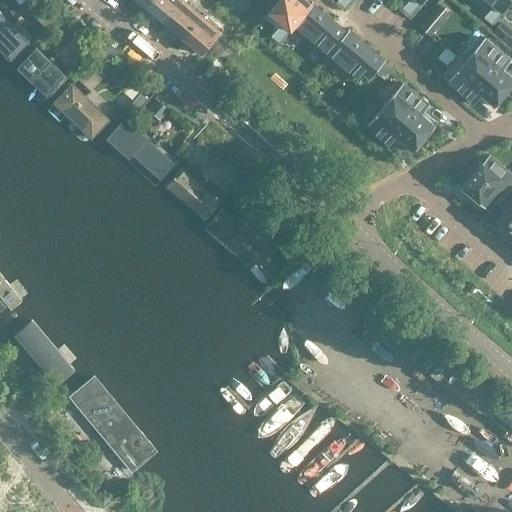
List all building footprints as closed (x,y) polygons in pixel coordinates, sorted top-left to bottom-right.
[(163,23),(183,1),(181,0),(150,0),(145,7),(147,9),(147,12),(151,15),(155,16),(163,23)] [(290,28),(310,4),(305,0),(278,0),(264,17),(278,29),(272,36),(280,43),(292,29),(290,28)] [(352,0),(338,0),(338,2),(345,8),(352,0)] [(423,0),(410,0),(403,9),(411,15),(423,0)] [(484,18),(492,24),(511,0),(486,0),(494,7),(484,18)] [(182,39),(201,17),(183,1),(163,23),(172,30),(173,34),(176,37),(180,37),(182,39)] [(328,54),(347,32),(312,2),(310,4),(290,28),(292,29),(327,58),(329,55),(328,54)] [(439,5),(419,28),(430,38),(450,15),(439,5)] [(0,50),(13,63),(34,43),(3,11),(0,13),(0,50)] [(201,56),(220,33),(201,17),(182,39),(184,41),(185,44),(189,48),(192,48),(201,56)] [(511,32),(502,24),(493,35),(511,51),(511,32)] [(349,30),(347,32),(328,54),(329,55),(359,81),(364,75),(369,79),(374,73),(385,81),(393,71),(383,63),(385,60),(349,30)] [(484,38),(466,60),(465,61),(505,94),(511,85),(511,77),(503,70),(510,61),(484,38)] [(22,58),(56,90),(69,76),(36,44),(22,58)] [(465,61),(466,60),(460,55),(442,75),(449,81),(447,83),(473,105),(481,96),(494,107),(505,94),(465,61)] [(73,83),(53,104),(92,141),(112,120),(73,83)] [(403,83),(384,105),(423,139),(434,126),(421,115),(429,105),(403,83)] [(423,139),(384,105),(365,127),(392,150),(399,141),(412,152),(423,139)] [(106,129),(159,177),(172,162),(120,114),(106,129)] [(487,211),(511,181),(511,174),(489,155),(461,188),(487,211)] [(161,188),(202,225),(224,201),(183,164),(161,188)] [(496,222),(511,235),(511,190),(499,207),(505,212),(496,222)] [(237,193),(226,205),(238,217),(249,205),(237,193)] [(204,230),(249,268),(269,245),(224,207),(204,230)] [(0,319),(23,303),(0,272),(0,319)] [(9,337),(54,392),(77,372),(32,318),(9,337)] [(96,377),(69,398),(129,477),(157,455),(96,377)] [(511,415),(498,405),(491,415),(511,430),(511,415)]
